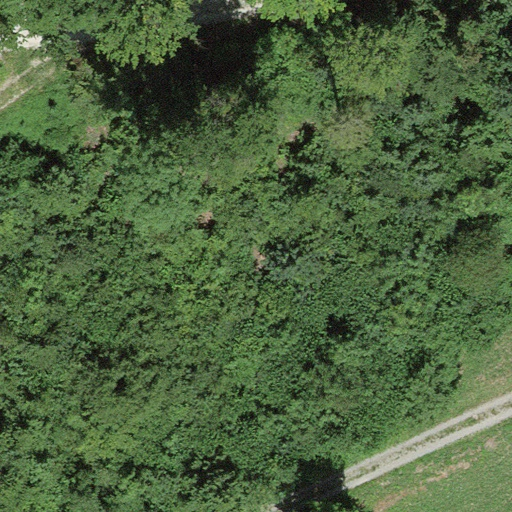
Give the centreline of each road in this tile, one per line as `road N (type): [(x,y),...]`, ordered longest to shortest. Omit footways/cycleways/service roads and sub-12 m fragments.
road 1 (track): [(264,511),(313,481),(511,396)]
road 2 (track): [(286,0),(74,33)]
